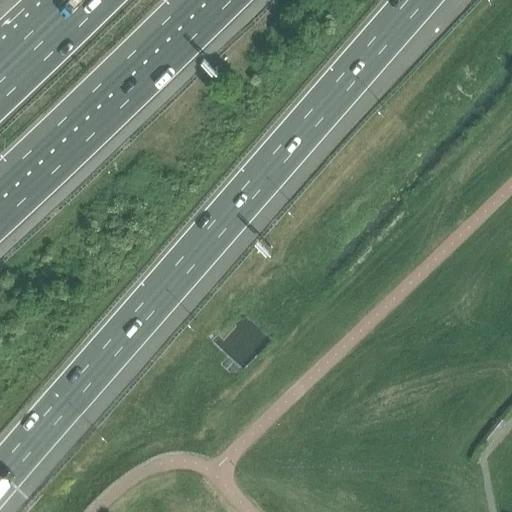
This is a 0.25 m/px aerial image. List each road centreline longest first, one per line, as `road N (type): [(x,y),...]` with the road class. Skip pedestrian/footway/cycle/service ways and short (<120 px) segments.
road 1 (motorway): [(0,478),(416,0)]
road 2 (motorway): [(0,178),(186,0)]
